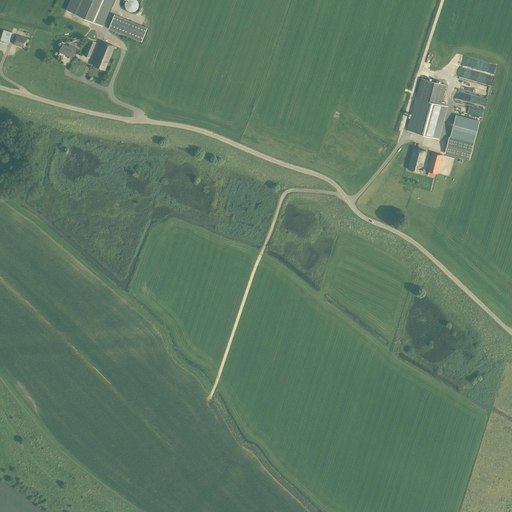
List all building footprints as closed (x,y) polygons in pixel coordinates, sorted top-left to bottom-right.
[(71,0),(67,10),(102,25),(112,0),(71,0)] [(126,0),(126,10),(137,11),(137,0),(126,0)] [(116,15),(110,29),(142,42),(148,27),(116,15)] [(9,42),(12,32),(4,29),(1,39),(9,42)] [(24,47),(27,38),(16,35),(13,44),(24,47)] [(90,57),(96,42),(89,39),(83,54),(90,57)] [(105,69),(114,46),(102,41),(93,65),(105,69)] [(75,53),(77,48),(69,44),(68,47),(62,44),(59,51),(70,56),(72,52),(75,53)] [(463,55),(460,64),(468,67),(471,58),(463,55)] [(467,91),(488,96),(493,75),(490,75),(491,70),(495,71),(496,65),(486,62),(485,66),(480,65),(478,72),(482,73),(481,76),(475,74),(473,81),(470,80),(467,91)] [(408,130),(430,136),(438,138),(447,105),(441,104),(446,84),(422,78),(408,130)] [(471,114),(483,116),(484,109),(472,107),(471,114)] [(451,137),(450,136),(445,153),(470,159),(480,121),(456,115),(451,137)] [(422,172),(423,167),(421,166),(426,150),(414,147),(408,169),(422,172)] [(442,156),(443,155),(432,152),(428,170),(437,173),(441,156),(442,156)]
